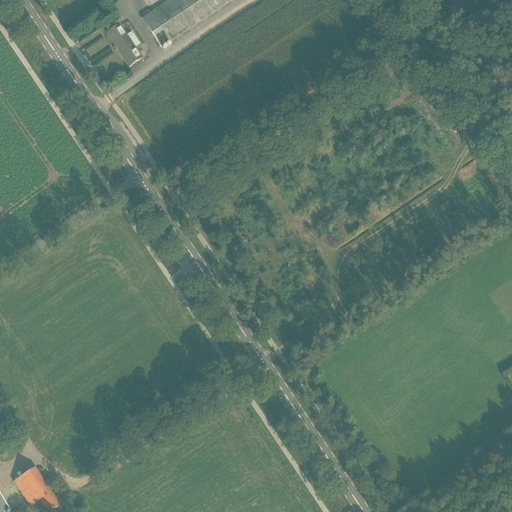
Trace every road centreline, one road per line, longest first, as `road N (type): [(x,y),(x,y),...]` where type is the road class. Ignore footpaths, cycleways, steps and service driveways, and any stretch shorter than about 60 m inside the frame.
road 1 (secondary): [(362,511),(19,0)]
road 2 (track): [(511,87),(436,194),(347,255),(332,309),(262,363)]
road 3 (track): [(66,125),(255,0)]
